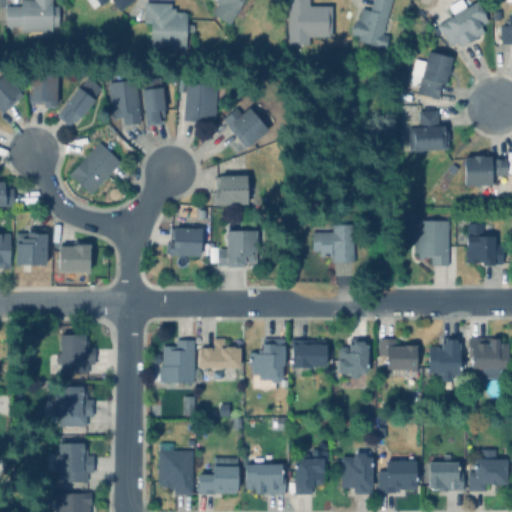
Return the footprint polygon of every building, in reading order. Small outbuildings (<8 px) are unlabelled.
[(49,0),(49,3),(56,4),(55,28),(50,28),(50,35),(27,34),(27,29),(17,29),(17,24),(2,24),(3,3),(17,3),(17,0),(49,0)] [(93,0),(97,5),(105,0),(110,0),(116,9),(130,0),(93,0)] [(190,23),(189,45),(184,45),(184,47),(145,45),(146,20),(140,20),(141,0),(167,1),(167,6),(171,6),(171,9),(180,9),(180,11),(183,11),(183,23),(190,23)] [(241,0),(249,4),(240,18),(232,13),(226,23),(208,12),(214,2),(211,0),(241,0)] [(328,3),(328,35),(306,34),(306,42),(285,41),(285,0),(306,0),(306,3),(328,3)] [(388,0),(381,25),(382,26),(381,29),(380,29),(379,31),(386,33),(382,47),(373,44),(373,43),(354,38),(355,33),(347,31),(348,29),(347,27),(348,24),(349,23),(350,20),(352,21),(353,17),(355,18),(358,5),(367,8),(369,0),(388,0)] [(451,0),(460,0),(463,4),(469,0),(473,0),(481,12),(480,13),(484,19),(477,23),(481,30),(458,45),(454,39),(446,44),(438,30),(433,33),(429,27),(434,24),(434,23),(440,19),(440,18),(450,12),(445,4),(451,0)] [(511,40),(498,42),(497,23),(503,23),(503,13),(511,12),(511,40)] [(437,46),(436,52),(448,55),(447,62),(449,63),(446,74),(443,73),(443,74),(444,74),(443,79),(442,79),(441,82),(440,81),(436,97),(415,91),(416,87),(411,86),(407,83),(414,56),(421,58),(424,49),(428,50),(430,44),(437,46)] [(51,65),(50,105),(40,105),(40,103),(37,103),(37,101),(26,101),(26,98),(23,98),(23,65),(51,65)] [(22,92),(0,112),(0,75),(4,72),(22,92)] [(158,115),(159,121),(144,122),(143,120),(140,120),(137,86),(139,86),(138,75),(158,74),(161,115),(158,115)] [(132,77),(136,120),(119,122),(118,116),(107,117),(103,80),(132,77)] [(192,80),(214,83),(210,121),(179,118),(183,80),(192,81),(192,80)] [(91,96),(74,119),(72,118),(68,123),(53,112),(74,83),(91,96)] [(232,105),(237,111),(243,105),(262,127),(243,145),(224,124),(225,123),(219,116),(232,105)] [(433,108),(434,124),(443,123),(443,130),(445,130),(445,139),(443,139),(444,147),(406,149),(404,126),(416,125),(415,109),(433,108)] [(116,160),(85,191),(64,171),(96,140),(116,160)] [(488,152),(488,154),(504,154),(504,172),(492,172),(492,175),(489,175),(489,180),(480,181),(478,183),(472,183),(471,181),(461,181),(461,153),(469,153),(469,151),(479,151),(479,152),(488,152)] [(244,172),(244,200),(212,201),(211,189),(214,189),(214,180),(216,180),(216,172),(244,172)] [(10,187),(10,202),(0,202),(0,179),(5,179),(5,187),(10,187)] [(446,217),(445,262),(428,262),(428,254),(422,254),(422,255),(414,255),(414,249),(412,249),(412,217),(446,217)] [(480,219),(480,232),(490,232),(490,241),(499,241),(499,261),(477,261),(477,258),(463,258),(463,243),(462,243),(462,232),(464,232),(464,220),(480,219)] [(350,221),(350,258),(330,258),(330,248),(328,248),(328,253),(316,253),(316,248),(310,248),(310,228),(330,228),(329,221),(350,221)] [(198,225),(196,252),(163,251),(164,238),(168,238),(168,224),(198,225)] [(45,226),(45,263),(14,263),(14,231),(25,232),(25,226),(45,226)] [(253,243),(253,259),(240,259),(240,264),(223,264),(223,262),(214,262),(214,245),(221,245),(221,226),(245,226),(245,243),(253,243)] [(0,231),(10,231),(10,266),(0,266),(0,231)] [(88,239),(88,243),(87,243),(86,267),(89,267),(89,279),(66,278),(66,268),(54,267),(55,242),(57,242),(57,240),(72,241),(72,238),(88,239)] [(94,346),(94,363),(88,363),(88,371),(60,372),(60,361),(55,361),(55,351),(61,351),(61,333),(85,332),(85,334),(87,334),(88,346),(94,346)] [(365,334),(365,342),(363,342),(363,369),(357,369),(357,372),(354,375),(349,375),(346,372),(346,370),(333,370),(333,356),(335,356),(335,347),(338,343),(342,343),(344,345),(344,340),(347,340),(347,334),(365,334)] [(456,334),(454,371),(449,371),(449,385),(441,385),(441,378),(436,377),(437,371),(432,371),(432,369),(425,369),(426,343),(437,343),(437,339),(439,339),(439,334),(456,334)] [(505,340),(504,370),(496,370),(496,375),(479,374),(479,364),(466,364),(467,354),(464,354),(465,334),(494,335),(494,339),(505,340)] [(237,341),(236,359),(234,359),(234,364),(193,363),(193,350),(194,350),(194,344),(198,344),(198,343),(206,343),(206,344),(210,344),(210,335),(221,335),(221,340),(237,341)] [(281,335),(281,344),(285,344),(285,361),(277,361),(277,384),(251,384),(251,371),(246,371),(247,348),(254,348),(254,345),(257,345),(258,340),(260,340),(260,335),(281,335)] [(393,342),(400,342),(400,341),(412,341),(412,366),(381,365),(381,352),(376,352),(377,335),(393,335),(393,342)] [(191,336),(190,379),(156,378),(149,378),(150,359),(157,359),(157,363),(159,363),(159,342),(171,343),(173,343),(173,336),(191,336)] [(321,336),(321,362),(307,362),(307,371),(287,371),(287,363),(286,363),(285,339),(288,338),(288,336),(321,336)] [(221,376),(209,377),(209,367),(220,367),(221,376)] [(92,398),(92,414),(85,414),(86,424),(59,425),(59,419),(53,419),(53,403),(59,403),(58,385),(83,384),(83,385),(85,385),(85,398),(92,398)] [(191,393),(191,411),(180,411),(180,393),(191,393)] [(287,413),(287,427),(274,427),(274,413),(287,413)] [(488,413),(488,422),(479,422),(479,413),(488,413)] [(92,455),(92,471),(86,471),(86,480),(60,480),(59,441),(83,441),(83,443),(85,443),(86,455),(92,455)] [(189,446),(189,491),(171,491),(171,486),(167,486),(167,483),(158,483),(158,482),(154,482),(154,446),(189,446)] [(491,455),(502,455),(502,481),(483,481),(483,488),(465,488),(466,469),(469,469),(469,456),(476,456),(476,446),(492,446),(491,455)] [(360,450),(360,453),(368,453),(367,478),(369,478),(369,491),(352,490),(352,488),(348,488),(348,484),(337,484),(337,453),(348,453),(349,449),(360,450)] [(308,454),(319,454),(319,478),(308,478),(308,491),(292,491),(292,485),(289,485),(289,455),(299,455),(299,453),(301,450),(305,450),(308,452),(308,454)] [(447,451),(447,459),(454,459),(454,469),(460,469),(460,487),(435,487),(435,484),(433,484),(431,486),(427,486),(425,485),(423,485),(423,459),(426,459),(426,452),(441,453),(441,451),(447,451)] [(234,454),(234,491),(210,490),(210,491),(194,491),(194,486),(191,486),(192,470),(207,471),(207,462),(210,462),(210,454),(234,454)] [(283,471),(283,491),(261,491),(261,487),(260,487),(260,490),(252,490),(252,485),(242,485),(242,455),(247,455),(247,461),(278,460),(278,471),(283,471)] [(413,457),(413,479),(415,479),(415,485),(395,485),(395,488),(377,488),(377,467),(383,467),(383,457),(413,457)] [(88,492),(88,504),(87,504),(87,511),(49,511),(49,492),(88,492)]
